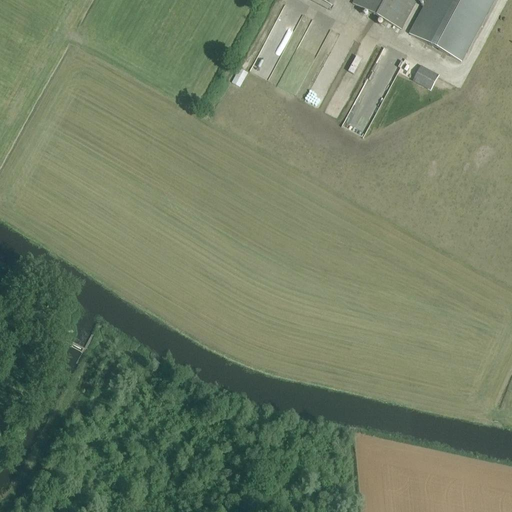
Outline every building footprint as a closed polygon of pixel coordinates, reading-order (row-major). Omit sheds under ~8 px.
[(355,0),(353,5),(401,31),(417,0),(355,0)] [(429,0),(411,36),(461,62),(494,0),(429,0)] [(336,75),(354,45),(341,37),(323,67),(336,75)] [(252,70),(268,79),(276,66),(261,56),(252,70)] [(319,109),(330,85),(316,79),(305,103),(319,109)]
